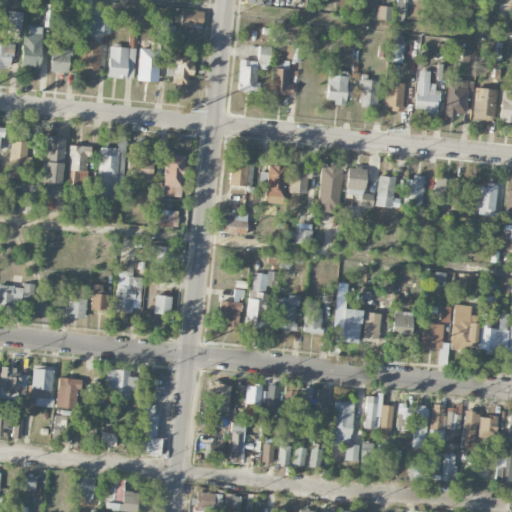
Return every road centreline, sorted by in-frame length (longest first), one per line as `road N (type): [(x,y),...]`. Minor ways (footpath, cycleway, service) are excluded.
road 1 (residential): [(511,389),(0,334)]
road 2 (residential): [(511,509),(0,455)]
road 3 (residential): [(511,155),(0,103)]
road 4 (residential): [(173,511),(224,0)]
